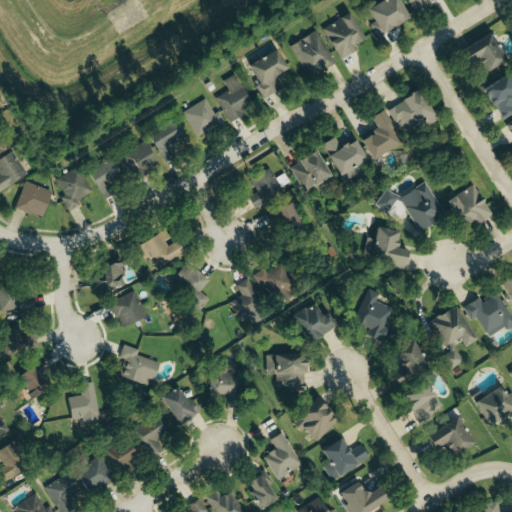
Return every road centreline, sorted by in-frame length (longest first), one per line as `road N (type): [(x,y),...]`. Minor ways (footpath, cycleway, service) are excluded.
road 1 (residential): [(0,234),(61,243),(109,230),(496,0)]
road 2 (residential): [(511,201),(418,48)]
road 3 (residential): [(430,502),(343,367)]
road 4 (residential): [(118,511),(219,447)]
